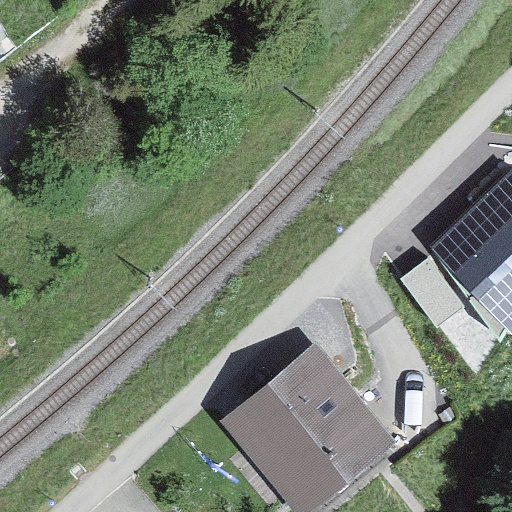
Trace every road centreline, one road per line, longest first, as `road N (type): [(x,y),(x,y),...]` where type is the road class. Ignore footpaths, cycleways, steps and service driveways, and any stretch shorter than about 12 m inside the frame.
road 1 (residential): [(511,109),(95,511)]
road 2 (track): [(123,0),(0,110)]
